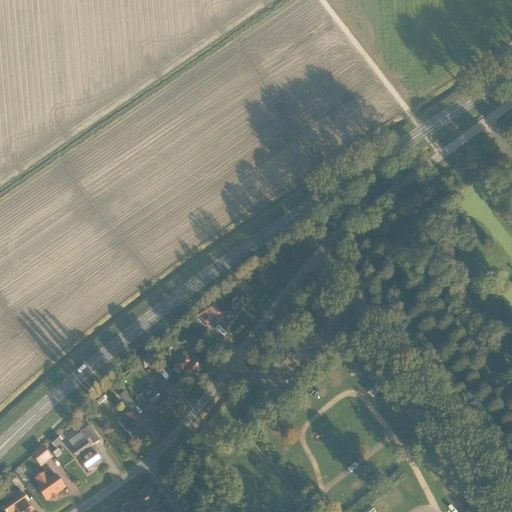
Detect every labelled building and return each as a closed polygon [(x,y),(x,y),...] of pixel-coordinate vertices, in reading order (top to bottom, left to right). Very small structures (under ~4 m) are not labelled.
[(221,316),(226,310),(234,317),(248,300),(236,290),(223,306),(221,304),(226,297),(222,294),(217,300),(218,301),(215,304),(214,304),(208,311),(205,309),(197,318),(208,327),(213,321),(216,324),(221,317),(221,316)] [(191,338),(185,343),(190,348),(195,343),(191,338)] [(138,361),(145,369),(156,360),(149,352),(138,361)] [(176,369),(189,382),(204,367),(193,357),(190,361),(187,358),(176,369)] [(351,360),(352,374),(365,374),(364,360),(351,360)] [(144,402),(145,402),(144,402),(151,409),(153,407),(161,415),(174,402),(166,393),(163,395),(158,389),(155,392),(156,391),(144,402)] [(108,398),(104,392),(95,400),(99,406),(108,398)] [(125,392),(120,396),(129,407),(130,407),(132,409),(136,406),(134,404),(134,403),(125,392)] [(131,410),(126,414),(117,422),(134,440),(147,428),(131,410)] [(78,458),(88,472),(101,462),(91,447),(100,440),(89,426),(80,433),(86,441),(71,452),(76,459),(78,458)] [(49,442),(55,448),(62,441),(57,435),(49,442)] [(53,459),(43,446),(31,455),(41,468),(53,459)] [(44,474),(42,475),(35,480),(40,487),(38,488),(46,501),(65,488),(56,475),(48,481),(44,474)] [(24,488),(17,478),(12,482),(19,491),(24,488)] [(167,502),(153,484),(141,493),(143,496),(124,511),(125,511),(146,511),(153,507),(156,511),(167,502)] [(8,487),(0,491),(0,492),(3,497),(11,492),(8,487)] [(13,511),(30,511),(34,509),(22,492),(2,508),(5,511),(13,511),(14,511),(13,511)]
